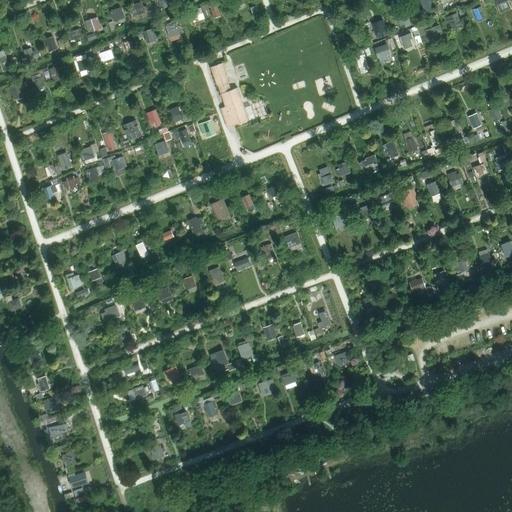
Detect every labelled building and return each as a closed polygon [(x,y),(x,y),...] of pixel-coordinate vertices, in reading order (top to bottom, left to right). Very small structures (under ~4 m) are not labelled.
[(160,10),(156,0),(155,0),(152,1),(156,12),(160,10)] [(165,0),(158,0),(161,9),(170,6),(168,0),(165,0)] [(431,0),(423,0),(428,13),(435,10),(431,0)] [(440,5),(439,0),(435,2),(439,15),(445,13),(442,4),(440,5)] [(458,4),(456,0),(443,0),(447,9),(458,4)] [(507,0),(496,0),(495,1),(499,10),(510,6),(507,0)] [(221,1),(210,5),(214,17),(220,15),(218,9),(223,8),(223,7),(221,1)] [(135,4),(130,6),(135,20),(147,16),(141,2),(135,4)] [(121,6),(110,11),(113,20),(124,15),(121,6)] [(481,6),(473,9),(478,21),(485,18),(481,6)] [(201,7),(190,11),(194,22),(204,18),(201,7)] [(406,10),(396,14),(400,25),(404,24),(405,27),(410,25),(408,19),(409,19),(406,10)] [(448,16),(445,17),(448,24),(450,23),(452,29),(461,25),(457,13),(448,16)] [(97,17),(85,21),(87,27),(92,26),(94,30),(101,28),(97,17)] [(167,26),(166,26),(169,38),(170,37),(180,34),(176,23),(167,26)] [(377,39),(388,35),(384,23),(373,27),(377,39)] [(439,25),(424,30),(428,41),(436,38),(435,34),(442,32),(439,25)] [(157,42),(152,28),(145,31),(149,44),(157,42)] [(80,29),(68,33),(70,40),(83,37),(80,29)] [(411,33),(400,37),(404,49),(412,46),(410,39),(413,38),(411,33)] [(349,36),(348,36),(352,48),(360,46),(356,34),(349,36)] [(45,39),(49,51),(57,48),(53,36),(45,39)] [(125,42),(122,43),(125,53),(134,50),(132,43),(135,42),(133,36),(124,39),(125,42)] [(387,44),(375,48),(379,58),(390,54),(387,44)] [(25,50),(24,50),(27,60),(40,55),(38,50),(33,52),(31,48),(25,50)] [(91,49),(85,52),(87,58),(93,56),(91,49)] [(111,49),(99,53),(102,62),(103,61),(114,58),(111,49)] [(364,54),(355,57),(359,68),(368,66),(364,54)] [(0,57),(0,62),(3,72),(11,69),(5,55),(0,57)] [(88,58),(77,62),(80,71),(91,68),(88,58)] [(230,82),(223,63),(210,67),(217,86),(218,85),(229,82),(230,82)] [(67,79),(63,67),(57,69),(61,81),(67,79)] [(41,77),(32,80),(34,84),(36,83),(38,89),(45,86),(41,77)] [(231,90),(229,82),(218,85),(225,107),(220,109),(227,128),(249,120),(238,88),(231,90)] [(21,84),(10,87),(14,100),(24,96),(21,84)] [(184,119),(179,105),(170,109),(175,122),(184,119)] [(497,107),(488,110),(493,122),(494,121),(502,118),(497,107)] [(158,113),(148,117),(151,124),(155,122),(156,126),(163,124),(158,113)] [(469,116),(469,117),(474,128),(481,125),(476,114),(469,116)] [(214,130),(211,120),(199,124),(203,134),(214,130)] [(455,120),(447,123),(452,135),(454,134),(455,138),(460,137),(459,132),(460,132),(455,120)] [(132,121),(127,123),(129,128),(125,130),(129,140),(141,135),(138,125),(134,127),(132,121)] [(179,131),(174,133),(176,138),(180,137),(182,142),(190,139),(186,129),(179,132),(179,131)] [(435,130),(428,132),(433,146),(440,144),(435,130)] [(110,131),(103,134),(109,151),(116,148),(110,131)] [(480,140),(478,134),(469,138),(471,143),(480,140)] [(413,137),(405,140),(410,152),(417,149),(413,137)] [(165,141),(155,144),(159,155),(169,152),(165,141)] [(393,141),(381,146),(385,157),(393,154),(394,157),(399,155),(393,141)] [(91,146),(79,150),(82,161),(95,157),(91,146)] [(441,153),(439,149),(435,150),(434,147),(432,148),(427,150),(429,156),(436,153),(437,154),(441,153)] [(68,154),(58,158),(63,170),(72,166),(68,154)] [(362,160),(359,163),(365,168),(369,166),(368,164),(373,163),(375,166),(378,165),(374,155),(365,158),(366,159),(365,159),(363,161),(362,160)] [(115,156),(111,157),(117,175),(124,173),(122,168),(127,166),(124,157),(116,159),(115,156)] [(482,164),(473,167),(477,177),(487,173),(485,167),(488,166),(484,156),(479,157),(482,164)] [(506,157),(494,162),(497,171),(498,170),(510,166),(506,157)] [(407,165),(404,159),(400,161),(401,163),(397,165),(399,168),(407,165)] [(348,166),(336,170),(339,177),(350,172),(348,166)] [(96,167),(85,170),(89,182),(100,178),(96,167)] [(329,170),(320,173),(325,185),(333,182),(329,170)] [(456,172),(447,175),(452,187),(463,182),(459,173),(457,174),(456,172)] [(68,180),(63,182),(64,187),(69,185),(70,188),(77,187),(76,183),(80,182),(79,177),(74,178),(74,176),(67,178),(67,179),(68,180)] [(50,186),(43,188),(47,200),(48,200),(54,197),(53,193),(57,192),(58,193),(61,192),(59,184),(60,183),(58,177),(52,180),(54,185),(50,186)] [(345,186),(342,181),(337,183),(339,189),(345,186)] [(427,184),(427,185),(431,196),(439,193),(436,187),(438,186),(436,181),(427,184)] [(270,188),(269,188),(273,197),(283,193),(279,184),(270,188)] [(413,187),(400,192),(405,205),(418,200),(413,187)] [(376,189),(369,192),(371,198),(378,195),(376,189)] [(391,193),(376,198),(380,209),(395,204),(391,193)] [(243,197),(242,197),(248,211),(255,209),(249,194),(243,197)] [(223,198),(211,204),(218,220),(230,214),(223,198)] [(371,217),(367,205),(355,209),(359,221),(371,217)] [(340,215),(332,218),(336,228),(348,224),(345,215),(341,216),(340,215)] [(189,220),(188,220),(194,234),(202,231),(201,226),(204,225),(201,217),(198,218),(197,219),(197,217),(189,220)] [(171,230),(161,234),(164,241),(174,236),(171,230)] [(297,232),(285,237),(289,248),(301,243),(297,232)] [(511,254),(511,243),(511,240),(501,244),(506,257),(511,254)] [(143,242),(136,245),(142,258),(149,254),(143,242)] [(271,244),(261,247),(262,252),(265,251),(268,258),(273,256),(270,249),(272,248),(271,244)] [(123,252),(113,256),(118,267),(127,263),(123,252)] [(488,253),(479,256),(484,269),(493,266),(488,253)] [(235,263),(234,263),(237,271),(238,271),(250,265),(247,258),(235,263)] [(458,265),(453,266),(455,273),(468,269),(465,259),(457,262),(458,265)] [(219,267),(209,271),(213,282),(223,278),(219,267)] [(89,272),(92,280),(91,281),(92,286),(101,282),(97,269),(89,272)] [(444,271),(434,275),(438,284),(448,281),(444,271)] [(80,274),(67,278),(70,288),(83,284),(80,274)] [(192,276),(184,278),(188,288),(196,286),(192,276)] [(422,278),(409,282),(413,292),(425,287),(422,278)] [(439,292),(436,282),(431,284),(435,293),(439,292)] [(398,285),(388,289),(392,299),(402,295),(398,285)] [(169,287),(157,291),(161,301),(162,304),(173,300),(169,287)] [(11,295),(5,297),(7,303),(9,302),(12,311),(22,307),(18,298),(12,300),(11,295)] [(132,299),(131,299),(136,311),(146,307),(141,295),(132,299)] [(375,295),(363,299),(366,308),(368,308),(369,311),(373,310),(372,307),(379,304),(375,295)] [(116,304),(104,309),(109,320),(120,316),(116,304)] [(322,321),(318,323),(320,328),(330,324),(326,311),(320,313),(319,313),(322,321)] [(301,323),(293,325),(297,337),(298,337),(305,334),(301,323)] [(263,328),(266,338),(277,334),(273,324),(263,328)] [(121,332),(114,335),(118,346),(131,341),(129,335),(123,337),(121,332)] [(249,342),(238,346),(242,359),(253,355),(249,342)] [(38,346),(28,349),(32,363),(42,360),(38,346)] [(224,349),(210,354),(215,368),(229,363),(224,349)] [(348,351),(335,356),(338,365),(349,361),(351,360),(348,351)] [(412,354),(406,355),(410,367),(416,366),(412,354)] [(305,359),(299,361),(302,368),(307,366),(305,359)] [(133,364),(125,367),(127,373),(135,371),(136,372),(142,370),(139,361),(133,364)] [(235,368),(233,362),(227,365),(229,371),(235,368)] [(318,362),(309,365),(312,373),(321,370),(318,362)] [(201,365),(189,369),(192,378),(204,374),(201,365)] [(183,381),(176,366),(169,369),(173,379),(172,380),(174,385),(183,381)] [(294,371),(281,376),(285,385),(286,385),(297,381),(294,371)] [(40,383),(37,384),(40,391),(50,388),(46,376),(38,378),(40,383)] [(253,378),(246,380),(249,387),(255,384),(253,378)] [(273,378),(258,384),(263,396),(278,391),(273,378)] [(143,385),(133,389),(136,399),(137,399),(147,395),(148,394),(147,391),(149,390),(147,386),(144,388),(143,385)] [(239,392),(227,396),(230,404),(242,400),(239,392)] [(44,399),(48,412),(60,409),(56,396),(44,399)] [(202,397),(198,399),(202,408),(205,406),(209,417),(217,414),(215,408),(217,408),(212,397),(203,400),(202,397)] [(202,409),(202,408),(198,399),(194,400),(198,411),(202,409)] [(186,411),(175,415),(178,425),(184,422),(185,425),(190,423),(186,411)] [(66,423),(52,426),(55,436),(68,430),(68,429),(66,423)] [(152,423),(141,427),(144,436),(145,436),(155,432),(152,423)] [(151,448),(150,448),(154,460),(155,459),(164,456),(163,452),(165,451),(164,447),(161,447),(160,444),(151,448)] [(64,459),(62,459),(63,463),(65,462),(66,465),(75,462),(72,452),(63,456),(64,459)] [(74,473),(69,475),(73,488),(82,485),(79,473),(75,475),(74,473)]
